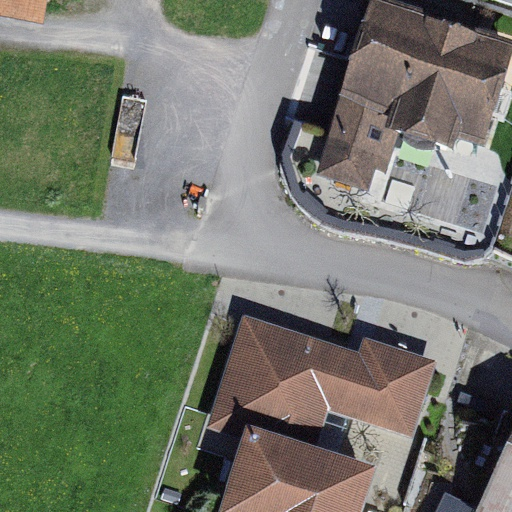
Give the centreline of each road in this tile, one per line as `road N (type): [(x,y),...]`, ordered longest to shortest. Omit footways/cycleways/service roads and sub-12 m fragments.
road 1 (residential): [(511,314),(230,232),(298,0)]
road 2 (track): [(230,232),(67,237),(0,228)]
